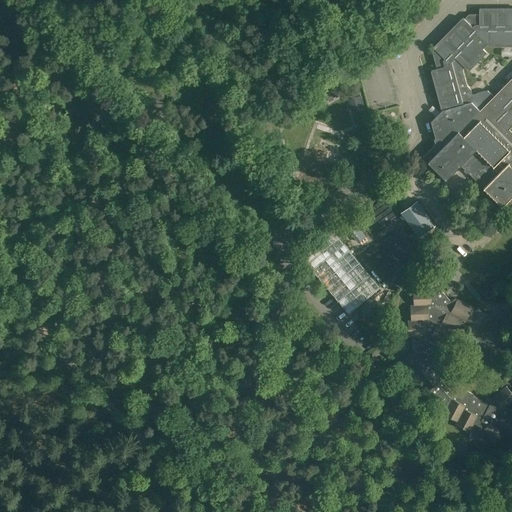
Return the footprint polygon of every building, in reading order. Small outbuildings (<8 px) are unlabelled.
[(427,153),(432,159),(429,162),(445,179),(460,165),(465,170),(463,171),(466,174),(468,173),(483,188),(484,188),(502,206),(511,195),(511,8),(479,9),(479,14),(469,14),(464,19),(463,18),(434,47),(435,48),(432,51),(437,68),(432,70),(442,110),(431,121),(434,133),(435,138),(434,139),(435,144),(427,153)] [(325,92),(329,101),(343,94),(338,85),(325,92)] [(349,98),(352,111),(365,108),(361,95),(349,98)] [(329,132),(330,127),(318,123),(303,166),(321,172),(324,163),(331,165),(340,136),(329,132)] [(481,208),(474,200),(468,206),(475,213),(481,208)] [(403,218),(422,241),(438,228),(419,205),(403,218)] [(357,222),(349,227),(358,243),(366,238),(357,222)] [(348,313),(380,287),(334,231),(302,258),(348,313)] [(473,394),(465,390),(458,396),(453,394),(440,380),(440,369),(446,368),(445,351),(446,351),(446,344),(452,332),(455,334),(463,320),(465,321),(473,307),(457,299),(455,298),(450,301),(440,290),(436,293),(433,290),(431,290),(431,289),(413,290),(413,305),(410,305),(411,320),(408,320),(408,337),(412,336),(412,349),(415,351),(411,354),(410,354),(405,358),(411,364),(413,363),(434,386),(429,390),(445,407),(447,408),(443,414),(457,421),(455,424),(470,432),(474,424),(480,427),(478,431),(482,436),(485,433),(494,443),(505,433),(507,435),(511,430),(511,390),(511,391),(506,386),(493,398),(492,399),(487,396),(484,402),(472,396),(473,394)] [(376,331),(385,331),(386,302),(376,302),(376,331)] [(496,346),(503,350),(510,347),(511,339),(504,335),(497,338),(496,346)] [(477,478),(481,483),(491,475),(487,470),(477,478)]
